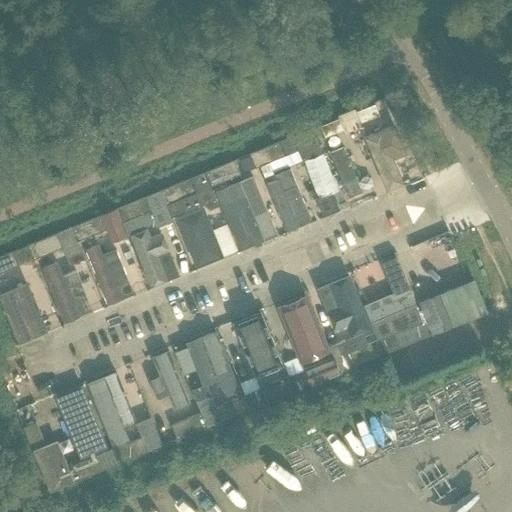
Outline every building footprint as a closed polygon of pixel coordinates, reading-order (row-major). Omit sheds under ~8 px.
[(374,104),(355,112),(360,123),(379,115),(374,104)] [(339,119),(320,126),(325,137),(343,130),(339,119)] [(311,128),(292,136),(298,150),(303,161),(321,154),(311,128)] [(379,132),(347,145),(369,200),(401,187),(379,132)] [(292,136),(249,154),(255,168),(259,166),(264,177),(273,174),(268,162),(298,150),(292,136)] [(301,164),(316,201),(332,194),(335,193),(321,156),(301,164)] [(235,160),(204,172),(210,186),(241,174),(235,160)] [(204,172),(160,191),(171,218),(182,214),(177,200),(193,193),(195,199),(208,209),(218,205),(210,186),(204,172)] [(282,236),(312,224),(291,173),(261,185),(282,236)] [(240,254),(278,238),(253,178),(215,193),(240,254)] [(160,191),(115,209),(126,235),(149,225),(156,226),(156,228),(173,222),(171,218),(160,191)] [(316,201),(323,219),(339,213),(332,194),(316,201)] [(115,209),(71,227),(77,241),(106,229),(111,243),(127,236),(126,235),(115,209)] [(193,272),(222,261),(201,211),(173,223),(193,272)] [(71,227),(27,245),(33,260),(65,247),(72,264),(84,259),(81,251),(77,241),(71,227)] [(166,254),(155,227),(127,239),(149,291),(163,285),(153,259),(166,254)] [(27,245),(0,256),(0,273),(33,260),(27,245)] [(104,309),(117,304),(94,246),(81,251),(84,259),(104,309)] [(395,297),(409,291),(395,257),(381,263),(395,297)] [(36,268),(60,327),(76,321),(52,262),(36,268)] [(390,293),(377,262),(351,272),(364,304),(390,293)] [(373,331),(348,273),(309,289),(330,339),(342,334),(345,342),(373,331)] [(43,334),(22,284),(0,293),(0,307),(16,345),(43,334)] [(332,358),(304,291),(260,309),(287,377),(332,358)] [(419,303),(432,334),(452,325),(440,295),(419,303)] [(260,309),(215,327),(244,395),(250,409),(265,403),(259,388),(262,387),(257,376),(283,366),(260,309)] [(423,324),(378,342),(383,354),(428,336),(423,324)] [(214,386),(222,404),(244,395),(215,327),(181,342),(201,391),(214,386)] [(344,340),(328,347),(333,358),(339,372),(383,354),(378,342),(377,340),(348,352),(344,340)] [(171,346),(146,356),(156,379),(147,382),(156,404),(165,401),(174,424),(200,413),(171,346)] [(332,358),(287,377),(293,391),(339,372),(333,358),(332,358)] [(259,388),(265,403),(293,391),(287,377),(283,366),(257,376),(262,387),(259,388)] [(83,382),(110,450),(140,438),(112,370),(83,382)] [(55,394),(38,400),(58,452),(75,445),(55,394)] [(174,424),(171,425),(177,439),(221,421),(215,407),(210,395),(195,402),(200,413),(174,424)] [(222,404),(215,407),(221,421),(250,409),(244,395),(222,404)] [(140,438),(110,450),(116,464),(162,446),(156,431),(155,432),(149,417),(135,423),(141,437),(140,438)] [(24,429),(33,452),(45,447),(35,425),(24,429)] [(63,459),(40,469),(49,492),(69,484),(72,483),(73,482),(116,464),(110,450),(67,468),(63,459)]
